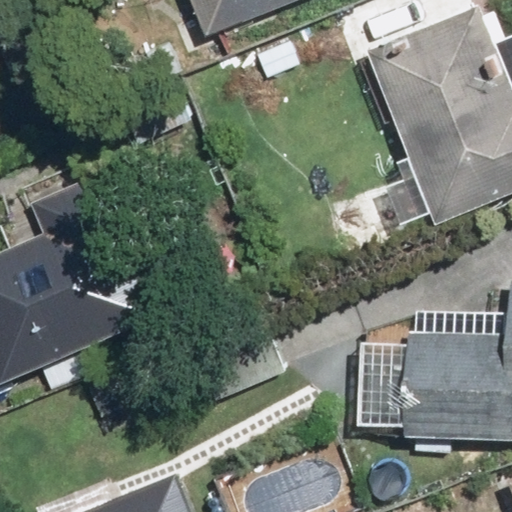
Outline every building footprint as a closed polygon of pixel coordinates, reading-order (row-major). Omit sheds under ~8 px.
[(197,0),(206,23),(267,0),(197,0)] [(493,0),(466,0),(380,35),(451,209),(511,184),(511,16),(505,0),(495,4),(493,0)] [(184,82),(125,106),(139,139),(198,114),(184,82)] [(56,220),(0,240),(0,345),(4,357),(162,297),(111,161),(44,186),(56,220)] [(511,318),(432,313),(424,414),(511,420),(511,318)] [(205,511),(188,464),(58,511),(205,511)]
